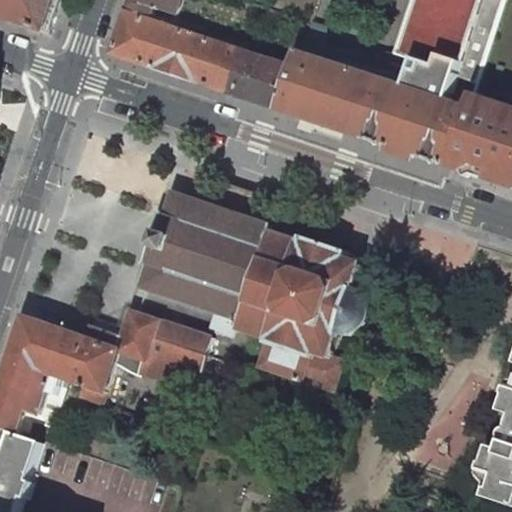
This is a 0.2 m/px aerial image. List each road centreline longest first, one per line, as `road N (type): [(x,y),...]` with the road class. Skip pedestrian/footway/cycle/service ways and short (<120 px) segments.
road 1 (residential): [(511,223),(72,73)]
road 2 (residential): [(0,291),(72,73)]
